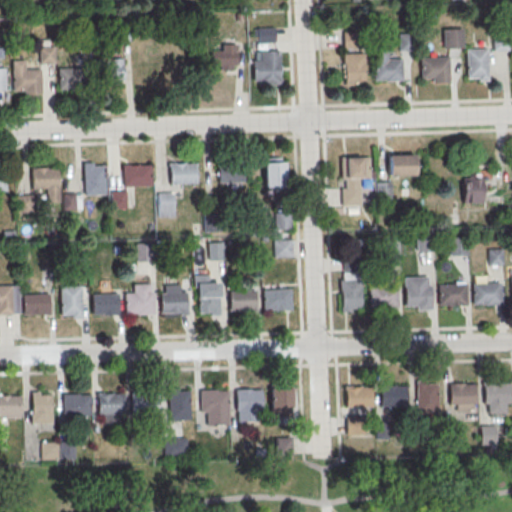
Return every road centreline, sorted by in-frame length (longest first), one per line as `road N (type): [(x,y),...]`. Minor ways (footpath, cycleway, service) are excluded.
road 1 (residential): [(511,114),(0,131)]
road 2 (residential): [(511,341),(0,355)]
road 3 (residential): [(321,456),(303,0)]
